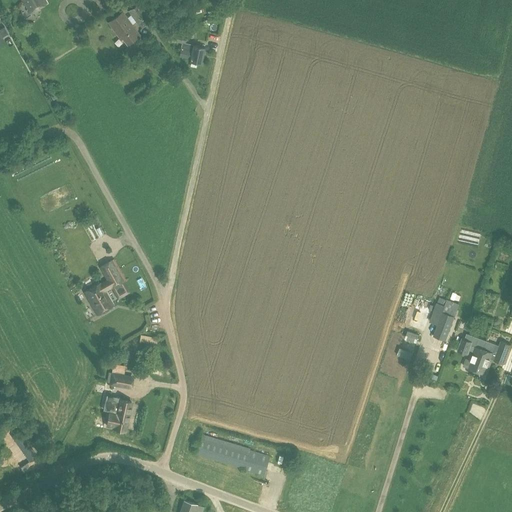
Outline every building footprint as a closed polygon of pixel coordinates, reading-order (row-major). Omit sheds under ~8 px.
[(29,10),(29,12),(45,3),(43,0),(23,0),(26,4),(27,4),(30,9),(29,10)] [(147,15),(138,3),(128,11),(137,22),(147,15)] [(180,15),(180,8),(165,8),(165,19),(172,19),(172,15),(180,15)] [(140,34),(132,24),(127,17),(122,11),(109,22),(121,39),(122,38),(127,44),(140,34)] [(190,61),(201,63),(205,48),(193,45),(193,44),(185,43),(187,30),(174,27),(172,41),(182,43),(179,57),(190,59),(190,61)] [(98,266),(106,280),(111,288),(117,298),(129,291),(111,259),(98,266)] [(111,288),(106,280),(84,291),(97,315),(113,306),(106,292),(111,288)] [(455,317),(442,313),(434,336),(447,340),(455,317)] [(500,345),(496,344),(467,333),(465,339),(463,338),(458,350),(467,353),(468,352),(471,353),(469,359),(467,358),(465,365),(484,373),(487,366),(489,367),(492,360),(502,364),(510,345),(501,341),(500,345)] [(413,352),(399,348),(397,354),(411,359),(413,352)] [(109,385),(131,389),(134,376),(124,374),(125,365),(113,364),(109,385)] [(132,402),(112,398),(106,426),(112,427),(112,428),(125,431),(132,402)] [(37,456),(20,431),(11,437),(29,462),(37,456)] [(243,470),(263,476),(269,456),(249,450),(201,436),(196,454),(244,468),(243,470)] [(202,511),(204,506),(198,504),(183,499),(179,511),(202,511)]
